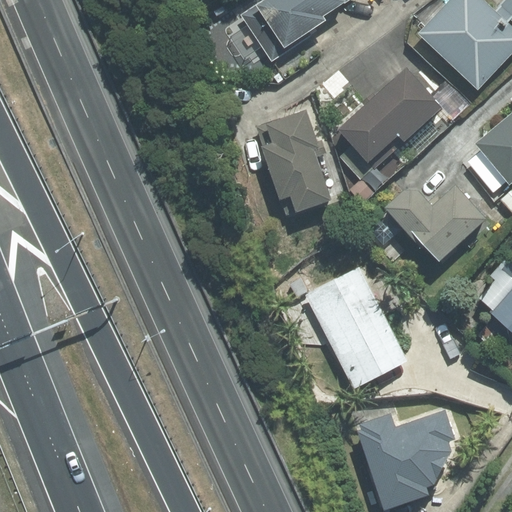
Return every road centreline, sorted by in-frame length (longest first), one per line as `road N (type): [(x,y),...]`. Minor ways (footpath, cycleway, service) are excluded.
road 1 (motorway): [(0,127),(188,511)]
road 2 (motorway): [(0,313),(79,511)]
